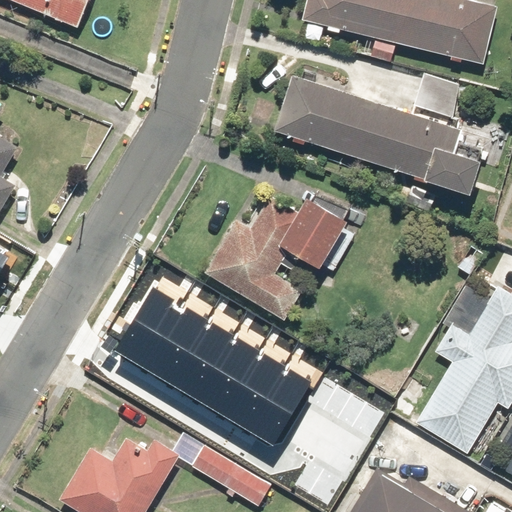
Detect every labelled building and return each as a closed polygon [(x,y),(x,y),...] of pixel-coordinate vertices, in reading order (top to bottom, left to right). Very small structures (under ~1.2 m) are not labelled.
[(20,0),(87,29),(99,0),(20,0)] [(402,42),(483,62),(498,0),(306,0),(302,17),(377,36),(373,53),(398,59),(402,42)] [(425,69),(413,103),(454,117),(466,83),(425,69)] [(467,125),(294,72),(277,127),(478,189),(489,153),(461,145),(467,125)] [(0,210),(2,213),(24,180),(7,169),(24,143),(0,127),(0,113),(6,105),(0,101),(0,210)] [(334,274),(367,223),(315,190),(303,209),(272,189),(251,220),(241,214),(205,269),(283,319),(319,264),(334,274)] [(457,226),(440,248),(473,273),(490,251),(457,226)] [(511,288),(501,282),(472,329),(458,320),(438,353),(453,361),(419,418),(472,449),(502,399),(511,404),(511,402),(511,288)] [(157,285),(116,351),(273,449),(314,384),(157,285)] [(119,457),(93,443),(64,495),(94,511),(148,511),(185,449),(159,434),(153,446),(132,434),(119,457)] [(211,440),(196,464),(259,504),(274,481),(211,440)] [(406,480),(383,465),(353,511),(473,511),(475,509),(413,469),(406,480)] [(511,511),(511,504),(500,497),(490,511),(511,511)]
